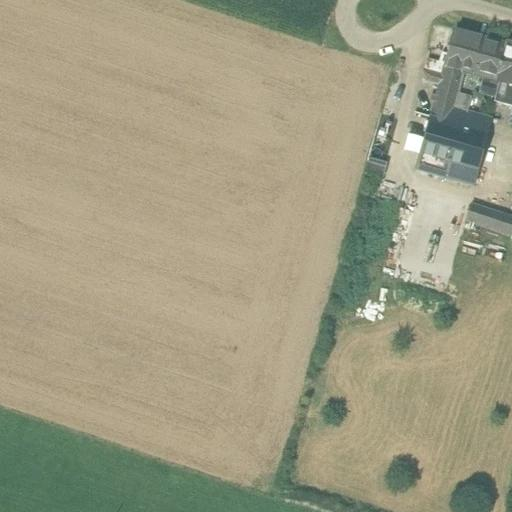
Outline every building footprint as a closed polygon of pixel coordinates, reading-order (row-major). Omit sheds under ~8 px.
[(444,68),(464,73),(487,80),(496,82),(506,45),(455,30),(444,68)] [(511,43),(507,42),(506,45),(496,82),(511,86),(511,43)] [(464,73),(444,68),(430,118),(488,134),(492,119),(466,112),(454,108),(458,95),(464,73)] [(496,82),(487,80),(484,91),(493,93),(496,82)] [(470,98),(458,95),(454,108),(466,112),(470,98)] [(488,134),(430,118),(420,155),(463,167),(477,171),(488,134)] [(463,167),(420,155),(415,170),(458,182),(463,167)] [(477,171),(463,167),(458,182),(473,186),(477,171)] [(502,215),(471,205),(465,223),(496,233),(502,215)]
